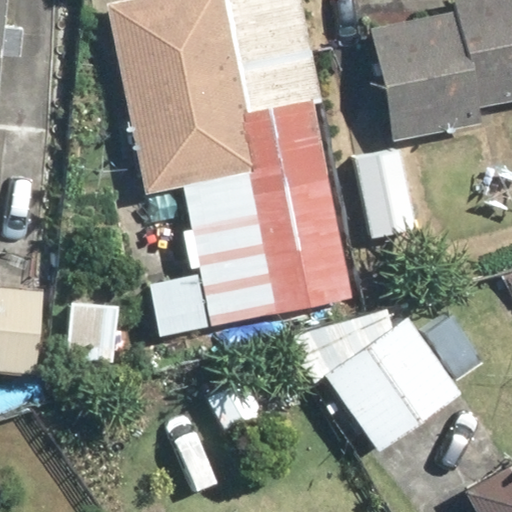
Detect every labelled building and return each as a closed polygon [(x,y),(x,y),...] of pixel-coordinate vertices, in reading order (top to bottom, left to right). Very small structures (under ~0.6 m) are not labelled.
[(0,0),(0,129),(2,130),(13,0),(0,0)] [(302,0),(96,0),(138,206),(182,197),(208,327),(364,295),(327,115),(326,116),(302,0)] [(511,0),(441,0),(444,11),(375,24),(398,141),(483,125),(479,105),(511,98),(511,0)] [(356,159),(367,235),(415,228),(404,152),(356,159)] [(0,283),(0,364),(33,366),(39,286),(0,283)] [(124,296),(68,292),(64,354),(120,358),(124,296)] [(321,372),(367,440),(456,381),(410,313),(321,372)] [(250,372),(207,397),(230,435),(273,410),(250,372)] [(511,511),(511,461),(469,485),(483,511),(511,511)]
